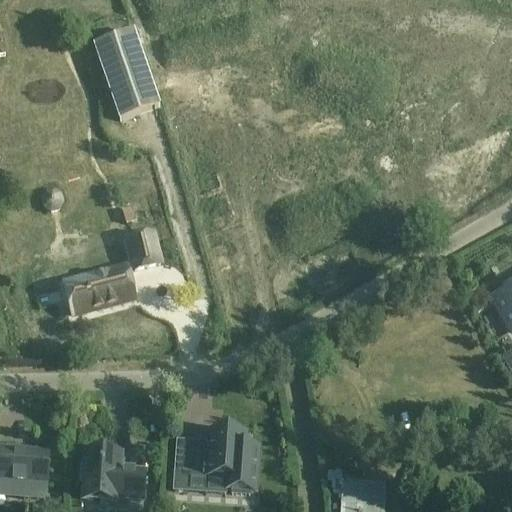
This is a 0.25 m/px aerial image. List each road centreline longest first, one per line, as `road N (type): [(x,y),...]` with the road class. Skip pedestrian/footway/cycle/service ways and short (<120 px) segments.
road 1 (unclassified): [(270,348),(511,200)]
road 2 (unclassified): [(0,381),(201,374),(270,348)]
road 3 (residential): [(307,511),(302,450),(270,348)]
